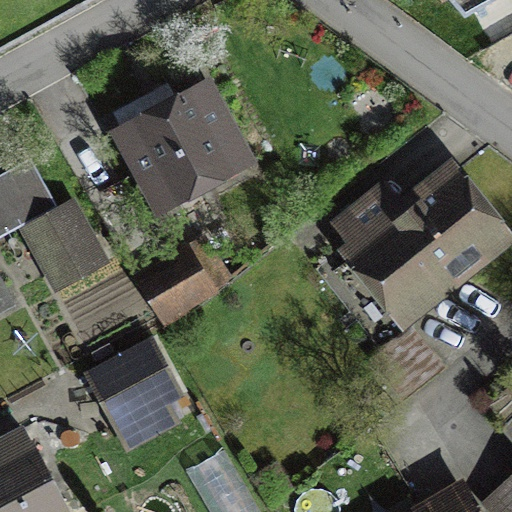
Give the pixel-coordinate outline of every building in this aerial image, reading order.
[(443,0),(450,12),(472,0),(443,0)] [(199,87),(119,133),(162,209),(242,163),(199,87)] [(28,169),(0,183),(0,308),(14,301),(0,276),(0,228),(47,204),(28,169)] [(384,191),(339,227),(404,309),(497,235),(446,171),(398,209),(384,191)] [(74,210),(28,233),(54,284),(100,261),(74,210)] [(198,242),(147,271),(167,306),(218,277),(198,242)] [(410,328),(370,357),(401,398),(440,370),(410,328)] [(149,348),(99,375),(122,418),(172,392),(149,348)] [(511,417),(503,425),(511,435),(511,417)] [(68,511),(27,429),(0,442),(0,511),(68,511)] [(511,511),(511,487),(496,502),(505,511),(511,511)] [(465,511),(455,496),(428,511),(465,511)]
